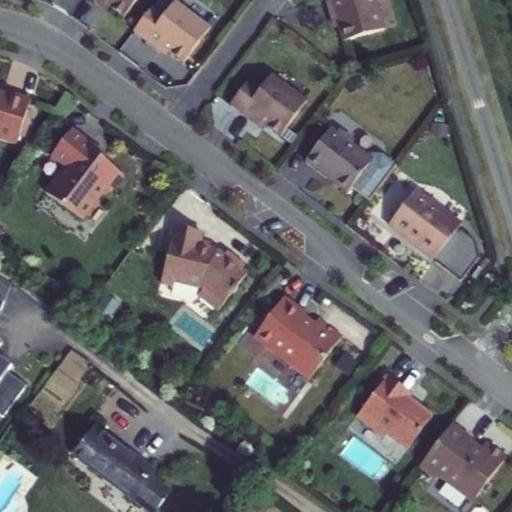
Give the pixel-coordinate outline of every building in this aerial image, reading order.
[(139,0),(89,0),(100,8),(103,5),(123,21),(139,0)] [(159,0),(153,8),(165,17),(175,4),(178,0),(159,0)] [(375,0),(335,0),(325,3),(330,19),(333,18),(341,43),(384,30),(375,0)] [(165,17),(153,8),(133,34),(159,54),(162,51),(183,68),(210,32),(175,4),(165,17)] [(277,140),(305,105),(270,78),(259,93),(249,85),(229,110),(255,129),(258,125),(277,140)] [(0,140),(17,145),(31,101),(4,92),(4,94),(0,92),(0,140)] [(338,135),(331,129),(305,163),(325,179),(326,178),(335,177),(336,185),(347,194),(351,189),(369,203),(397,167),(383,157),(369,155),(368,157),(351,145),(350,140),(342,134),(338,135)] [(94,148),(71,131),(51,157),(65,168),(45,194),(82,222),(106,189),(110,192),(123,176),(102,160),(91,152),(94,148)] [(91,152),(102,160),(105,156),(94,148),(91,152)] [(335,177),(326,178),(346,195),(347,194),(336,185),(335,177)] [(416,191),(388,227),(460,284),(478,261),(473,244),(457,232),(462,226),(416,191)] [(201,234),(174,227),(162,280),(173,283),(199,288),(202,291),(199,295),(218,311),(247,275),(242,271),(244,268),(226,253),(223,257),(217,251),(209,250),(210,246),(199,243),(201,234)] [(306,315),(284,298),(255,336),(263,342),(264,348),(274,355),(279,355),(287,365),(289,362),(308,381),(341,339),(317,320),(311,329),(303,322),(307,318),(306,315)] [(0,312),(4,301),(0,299),(0,415),(4,418),(27,387),(8,373),(12,366),(0,357),(0,345),(2,343),(0,342),(0,312)] [(410,394),(388,377),(357,417),(384,437),(387,434),(408,449),(432,417),(407,398),(410,394)] [(153,469),(93,424),(73,451),(152,511),(159,511),(174,494),(153,479),(153,469)] [(471,441),(451,425),(419,467),(436,480),(443,479),(473,503),(480,494),(484,496),(492,486),(488,483),(507,459),(486,443),(480,451),(472,445),(471,441)]
